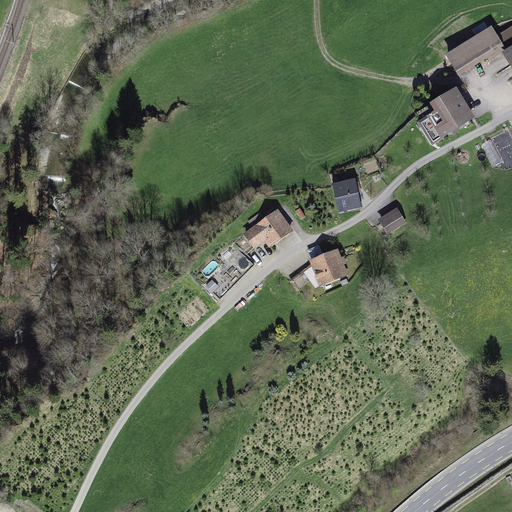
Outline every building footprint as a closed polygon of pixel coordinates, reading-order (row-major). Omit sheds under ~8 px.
[(492,30),(446,58),(458,77),(504,49),(492,30)] [(443,142),(475,123),(458,94),(434,108),(444,125),(435,130),(443,142)] [(334,185),(339,214),(361,210),(356,181),(334,185)] [(272,249),(295,233),(279,210),(243,235),(253,249),(266,240),(272,249)] [(379,221),(388,236),(406,225),(397,210),(379,221)] [(310,263),(320,289),(348,278),(338,252),(310,263)]
